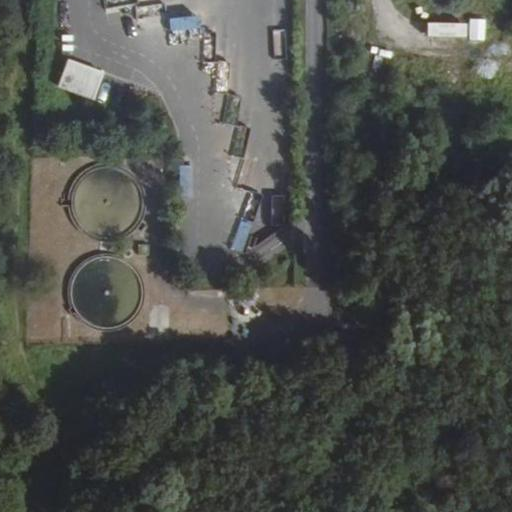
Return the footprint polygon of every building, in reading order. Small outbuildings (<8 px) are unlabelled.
[(170,18),(172,32),(201,28),(198,14),(170,18)] [(65,60),(56,86),(92,99),(102,73),(65,60)] [(132,234),(137,230),(142,234),(148,226),(142,222),(145,214),(147,206),(147,197),(145,189),(141,182),(136,175),(129,170),(122,166),(114,164),(106,163),(98,164),(89,167),(82,171),(78,175),(73,182),(70,189),(67,196),(67,207),(69,214),(72,222),(76,229),(83,234),(90,239),(98,241),(103,243),(111,243),(120,241),(125,239),(132,234)] [(182,195),(194,195),(193,164),(181,165),(182,195)] [(241,221),(232,247),(244,250),(252,225),(241,221)] [(80,322),(86,327),(91,329),(96,330),(102,332),(110,332),(118,330),(125,327),(132,322),(137,316),(141,309),(144,301),(145,293),(144,285),(141,277),(137,270),(132,264),(125,259),(118,255),(110,254),(102,254),(94,256),(86,259),(80,264),(74,270),(70,277),(68,285),(67,293),(68,301),(70,308),(67,310),(70,315),(73,314),(74,316),(80,322)]
